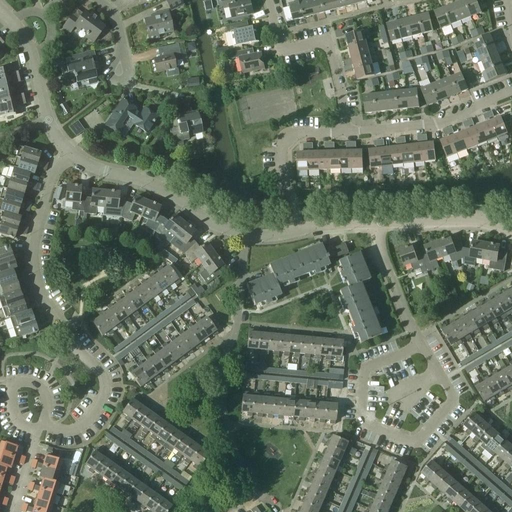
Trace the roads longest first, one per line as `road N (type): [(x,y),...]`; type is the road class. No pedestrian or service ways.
road 1 (residential): [(70,154),(53,175),(36,237),(35,280),(104,385),(77,428),(41,424)]
road 2 (residential): [(420,345),(364,368),(362,423),(414,445),(454,398),(439,374)]
road 3 (residential): [(248,488),(218,380),(236,322),(245,234)]
road 4 (residential): [(70,154),(165,190),(206,220),(245,234)]
road 5 (residential): [(344,133),(327,45),(281,48),(268,0)]
road 6 (residential): [(344,133),(428,125),(511,91)]
road 7 (residential): [(293,231),(283,141),(344,133)]
road 8 (residential): [(378,223),(469,220),(511,231)]
road 9 (residential): [(420,345),(381,253),(378,223)]
